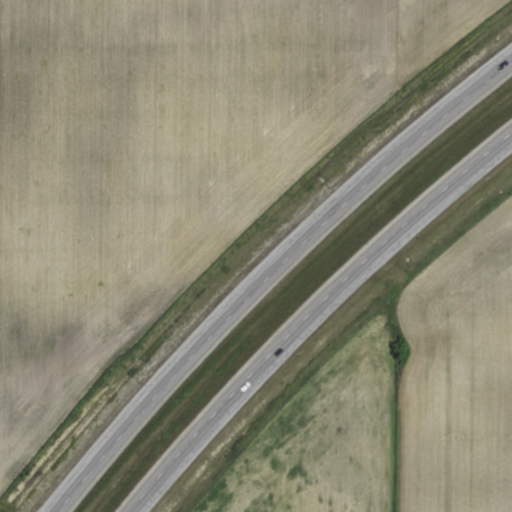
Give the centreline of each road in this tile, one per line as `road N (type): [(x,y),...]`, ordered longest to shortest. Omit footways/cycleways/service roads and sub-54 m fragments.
road 1 (primary): [(511,56),(314,222),(58,511)]
road 2 (primary): [(142,511),(283,356),(511,152)]
